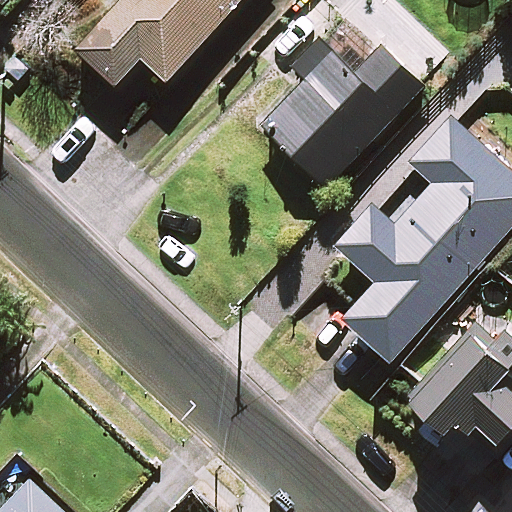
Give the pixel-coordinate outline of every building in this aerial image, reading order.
[(240,0),(122,0),(81,46),(120,82),(146,54),(171,77),(240,0)] [(356,0),(324,0),(341,16),(356,0)] [(424,84),(352,16),(332,38),(325,31),(297,61),(311,74),(267,121),(332,182),(424,84)] [(396,356),(511,228),(511,136),(497,152),(458,117),(417,162),(435,178),(399,218),(379,200),(341,242),(381,278),(348,313),(396,356)] [(497,335),(479,318),(412,392),(452,427),(462,416),(476,428),(484,420),(503,438),(511,428),(511,371),(509,369),(511,366),(511,331),(506,326),(497,335)] [(61,511),(29,482),(1,511),(61,511)]
